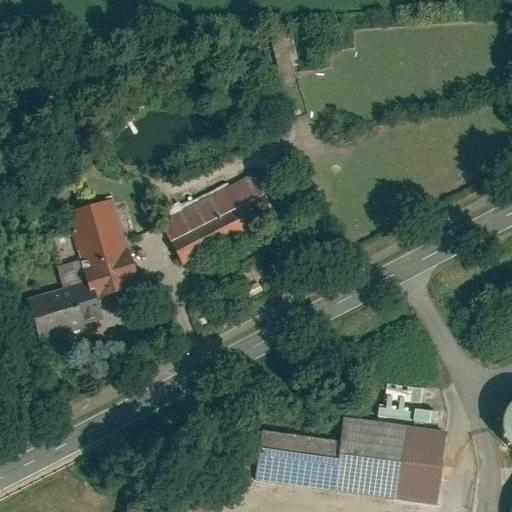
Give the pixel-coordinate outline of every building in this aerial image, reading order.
[(290,31),(267,37),(276,75),(300,69),(290,31)] [(252,172),(159,220),(182,263),(274,216),(252,172)] [(111,194),(60,209),(80,278),(24,294),(37,337),(101,319),(97,304),(140,291),(111,194)] [(511,386),(509,388),(502,396),(498,406),(497,416),(500,427),(506,436),(511,440),(511,386)] [(336,441),(256,430),(250,474),(431,500),(441,430),(340,416),(336,441)] [(511,511),(511,489),(510,492),(503,511),(511,511)]
